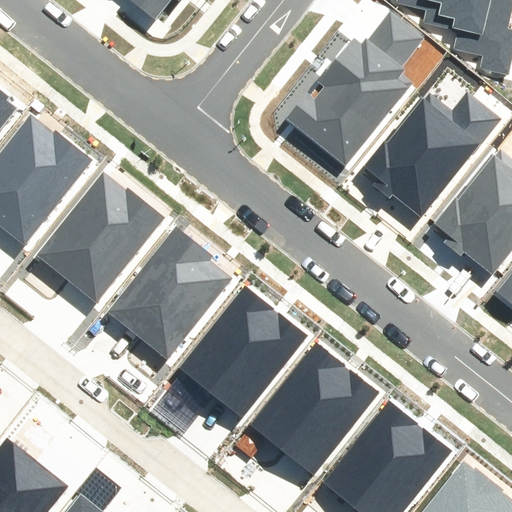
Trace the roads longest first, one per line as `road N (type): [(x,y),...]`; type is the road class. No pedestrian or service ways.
road 1 (residential): [(511,396),(181,130)]
road 2 (residential): [(0,325),(234,511)]
road 3 (residential): [(181,130),(19,0)]
road 4 (residential): [(181,130),(279,0)]
